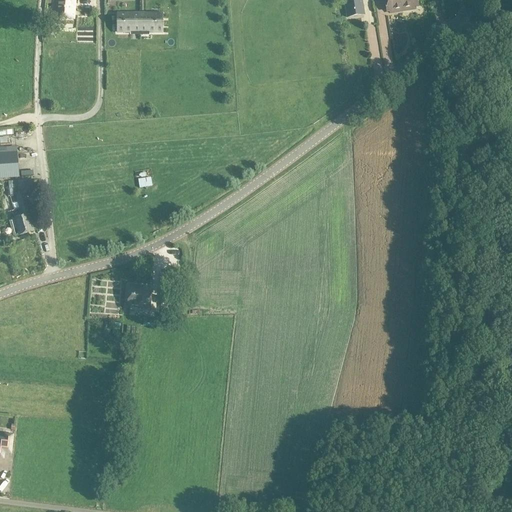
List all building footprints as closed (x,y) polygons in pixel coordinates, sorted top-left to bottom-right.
[(55,0),(54,18),(74,20),(74,0),(55,0)] [(363,16),(360,0),(344,0),(347,18),(363,16)] [(384,0),(387,12),(389,12),(390,14),(402,12),(400,0),(384,0)] [(415,0),(400,0),(402,12),(415,10),(415,8),(417,7),(415,0)] [(130,31),(140,31),(140,15),(117,15),(117,20),(117,27),(117,33),(130,33),(130,31)] [(162,15),(140,15),(140,31),(149,31),(149,33),(162,33),(162,27),(162,20),(162,15)] [(0,179),(18,179),(17,155),(0,155),(0,179)] [(138,181),(140,189),(152,186),(150,178),(138,181)] [(9,197),(15,196),(21,218),(12,221),(14,230),(17,229),(19,236),(33,232),(27,217),(29,216),(23,196),(32,195),(31,180),(8,183),(9,197)] [(161,272),(160,292),(172,292),(173,273),(161,272)] [(129,287),(127,307),(149,309),(151,289),(129,287)] [(0,457),(5,458),(6,452),(13,453),(15,435),(7,434),(7,438),(0,437),(0,440),(0,457)]
